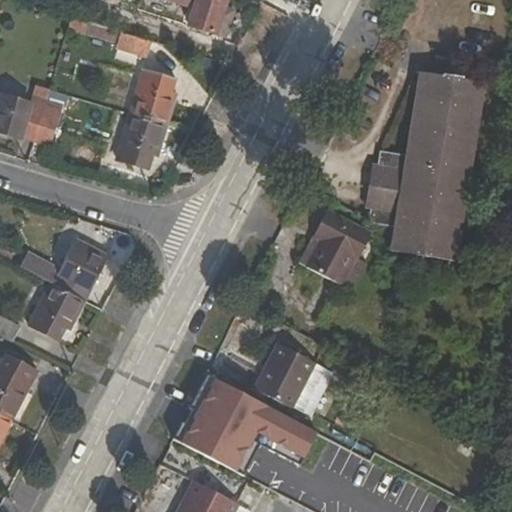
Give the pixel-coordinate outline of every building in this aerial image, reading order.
[(226,7),(227,0),(197,0),(195,7),(189,27),(228,39),(236,11),(226,7)] [(140,56),(146,57),(150,43),(71,19),(68,30),(116,45),(115,49),(140,56)] [(112,60),(137,66),(140,56),(115,49),(112,60)] [(129,114),(166,125),(176,93),(172,92),(175,80),(142,71),(129,114)] [(405,155),(381,151),(378,166),(371,209),(369,222),(393,228),(390,245),(390,250),(456,262),(485,83),(419,73),(405,155)] [(23,138),(34,141),(50,90),(36,86),(30,104),(0,95),(0,133),(23,140),(23,138)] [(50,146),(65,94),(50,90),(34,141),(50,146)] [(166,125),(129,114),(116,161),(147,170),(152,156),(157,157),(166,125)] [(365,208),(371,209),(378,166),(372,165),(365,208)] [(371,235),(326,211),(313,237),(321,242),(307,266),(340,283),(353,258),(358,261),(371,235)] [(313,237),(299,263),(307,266),(321,242),(313,237)] [(19,267),(50,284),(84,302),(107,257),(78,242),(62,272),(27,253),(19,267)] [(353,258),(340,283),(352,289),(365,264),(358,261),(353,258)] [(65,329),(69,331),(84,302),(50,284),(28,326),(59,342),(65,329)] [(0,317),(0,336),(12,343),(19,329),(0,317)] [(309,339),(328,349),(333,339),(313,329),(309,339)] [(277,345),(254,390),(293,409),(295,404),(315,364),(277,345)] [(374,358),(408,374),(414,361),(381,345),(374,358)] [(0,364),(0,415),(11,421),(36,373),(5,355),(0,364)] [(308,410),(328,371),(315,364),(295,404),(308,410)] [(310,430),(205,373),(173,440),(229,470),(249,435),(295,459),(310,430)] [(0,440),(11,421),(0,415),(0,440)] [(196,484),(181,511),(229,511),(235,503),(196,484)]
